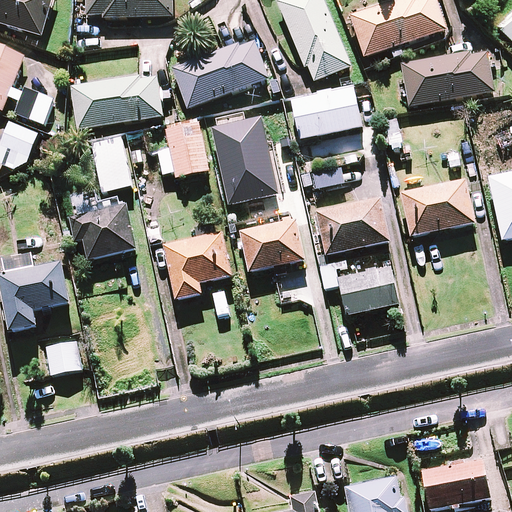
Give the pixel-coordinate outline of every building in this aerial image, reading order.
[(54,0),(0,0),(0,28),(43,40),(54,0)] [(173,23),(173,0),(88,0),(88,22),(173,23)] [(295,0),(277,8),(304,72),(309,70),(315,86),(351,70),(321,0),(295,0)] [(447,34),(435,0),(412,0),(352,20),(365,61),(447,34)] [(511,12),(495,30),(511,47),(511,12)] [(269,84),(255,44),(175,72),(189,112),(269,84)] [(24,61),(0,53),(0,112),(6,115),(24,61)] [(472,60),(471,56),(402,68),(410,111),(494,96),(488,58),(472,60)] [(163,121),(158,83),(142,85),(141,80),(73,90),(79,133),(163,121)] [(54,104),(26,93),(16,118),(44,129),(54,104)] [(362,131),(354,93),(292,107),(301,145),(362,131)] [(404,152),(397,123),(385,126),(392,155),(404,152)] [(210,176),(200,127),(168,134),(172,153),(159,156),(164,178),(176,176),(177,183),(210,176)] [(0,156),(0,166),(16,172),(27,168),(38,138),(11,128),(0,156)] [(132,191),(122,144),(93,150),(103,197),(132,191)] [(462,175),(458,157),(431,163),(435,181),(462,175)] [(302,179),(306,198),(346,190),(342,171),(302,179)] [(511,177),(489,183),(503,246),(511,243),(511,177)] [(475,228),(466,185),(402,199),(412,242),(475,228)] [(390,247),(381,204),(318,217),(327,261),(390,247)] [(137,255),(128,211),(70,222),(75,246),(84,244),(88,265),(137,255)] [(53,216),(38,219),(46,252),(61,248),(53,216)] [(305,268),(297,226),(242,237),(250,278),(305,268)] [(232,282),(223,238),(165,250),(177,305),(202,300),(200,289),(232,282)] [(0,259),(0,272),(1,278),(11,335),(36,331),(34,315),(70,309),(63,268),(34,273),(31,254),(0,259)] [(337,284),(336,278),(335,275),(348,273),(346,265),(329,269),(331,279),(322,280),(325,294),(339,291),(337,284)] [(339,291),(345,321),(399,309),(391,272),(337,284),(339,291)] [(82,373),(77,344),(46,349),(52,378),(82,373)] [(499,451),(492,421),(474,425),(481,455),(499,451)] [(437,511),(491,502),(483,463),(423,474),(430,511),(437,511)] [(402,502),(396,479),(346,490),(350,511),(411,511),(409,500),(402,502)] [(319,511),(315,494),(290,499),(292,511),(319,511)]
